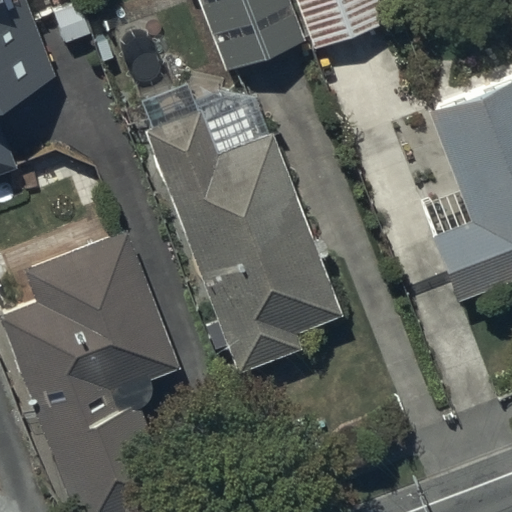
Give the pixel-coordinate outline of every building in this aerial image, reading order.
[(23,0),(0,0),(0,171),(15,166),(0,127),(0,99),(55,78),(23,0)] [(284,0),(191,0),(219,74),(301,44),(284,0)] [(377,0),(293,0),(314,50),(386,22),(377,0)] [(511,76),(420,110),(449,189),(418,200),(454,297),(511,275),(511,76)] [(195,108),(138,130),(232,376),(298,350),(292,334),(337,317),(267,134),(213,155),(195,108)] [(120,229),(19,269),(33,304),(0,316),(0,340),(68,511),(148,511),(172,503),(131,399),(116,406),(110,392),(175,366),(120,229)]
